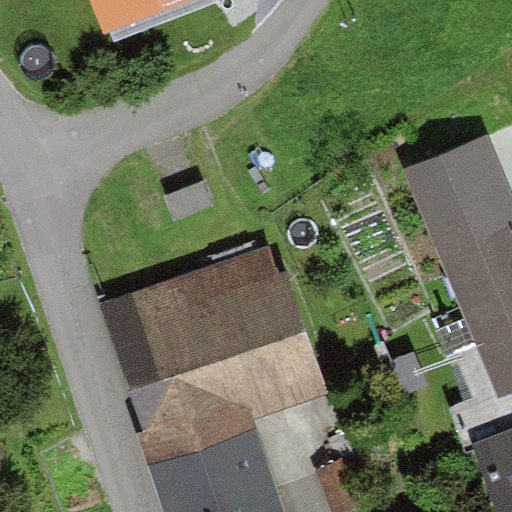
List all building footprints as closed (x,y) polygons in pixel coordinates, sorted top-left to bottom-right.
[(92,0),(104,29),(179,0),(92,0)] [(511,190),(487,130),(405,165),(475,348),(456,356),(473,401),(449,410),(465,452),(473,449),(511,434),(511,190)] [(204,182),(166,197),(175,221),(213,206),(204,182)] [(268,249),(100,306),(169,511),(280,511),(250,422),(327,396),(287,277),(279,279),(268,249)] [(511,511),(511,434),(473,449),(496,511),(511,511)]
